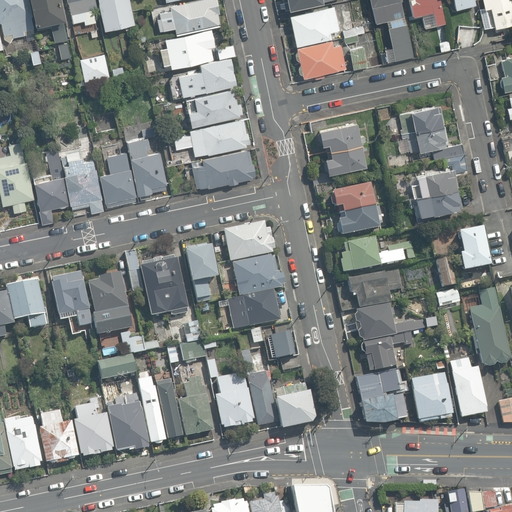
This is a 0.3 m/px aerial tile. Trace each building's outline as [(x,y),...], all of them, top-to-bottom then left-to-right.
[(12,33),(13,37),(24,35),(23,30),(34,28),(31,17),(32,16),(28,0),(0,0),(0,22),(1,22),(4,34),(12,33)] [(29,0),(35,26),(37,26),(37,30),(51,27),(54,42),(66,39),(63,20),(64,20),(59,0),(29,0)] [(68,2),(71,14),(97,9),(95,0),(66,0),(67,2),(68,2)] [(97,0),(104,30),(125,26),(126,30),(133,28),(132,25),(135,24),(129,0),(97,0)] [(174,28),(176,35),(220,25),(218,13),(219,13),(216,0),(195,0),(169,6),(170,10),(159,13),(160,19),(157,19),(159,32),(174,28)] [(287,9),(287,10),(322,3),(322,2),(330,0),(282,0),(285,10),(287,9)] [(386,21),(394,60),(413,56),(401,1),(402,1),(401,0),(368,0),(371,7),(372,7),(375,23),(386,21)] [(427,13),(430,26),(445,23),(440,0),(408,0),(412,17),(427,13)] [(453,0),(455,10),(475,6),(473,0),(453,0)] [(493,28),(511,24),(511,9),(510,0),(509,0),(507,0),(506,0),(480,0),(482,7),(478,8),(482,28),(493,26),(493,28)] [(289,16),(295,46),(331,39),(329,32),(339,30),(333,6),(289,16)] [(356,34),(364,33),(363,26),(342,31),(343,37),(356,34)] [(170,68),(213,59),(210,47),(214,46),(211,29),(164,39),(170,68)] [(356,34),(343,37),(345,44),(357,41),(356,34)] [(302,74),(303,78),(318,75),(319,78),(323,77),(322,74),(346,68),(345,64),(347,64),(346,61),(344,61),(340,45),(332,47),(331,40),(296,48),(297,51),(295,54),(296,59),(299,61),(300,65),(298,68),(299,73),(302,74)] [(440,43),(442,51),(450,49),(448,41),(440,43)] [(216,48),(218,59),(234,55),(232,45),(216,48)] [(348,49),(352,69),(366,66),(362,46),(348,49)] [(30,51),(33,64),(41,62),(38,50),(30,51)] [(106,54),(81,60),(87,84),(112,78),(106,54)] [(503,92),(511,90),(511,55),(503,57),(504,60),(501,60),(504,76),(500,77),(503,92)] [(178,76),(182,96),(236,85),(230,57),(199,64),(200,71),(178,76)] [(503,74),(500,61),(485,64),(488,79),(500,76),(499,75),(503,74)] [(114,79),(124,77),(122,67),(112,68),(114,79)] [(71,88),(78,86),(76,78),(69,80),(71,88)] [(188,112),(191,127),(239,116),(239,114),(242,113),(240,103),(236,103),(233,89),(193,98),(196,110),(188,112)] [(376,107),(379,121),(391,119),(388,105),(376,107)] [(400,129),(401,133),(441,125),(441,123),(443,122),(439,106),(435,107),(435,105),(409,111),(409,112),(398,114),(401,129),(400,129)] [(308,121),(310,131),(330,127),(328,117),(308,121)] [(192,146),(194,155),(200,154),(207,153),(246,146),(245,143),(249,142),(247,132),(245,132),(243,119),(240,120),(201,127),(201,128),(194,130),(189,131),(190,134),(174,138),(176,149),(192,146)] [(328,150),(360,144),(355,122),(318,130),(321,145),(327,144),(328,150)] [(441,125),(401,133),(402,138),(403,138),(405,148),(409,147),(410,151),(417,149),(418,151),(444,145),(444,143),(448,143),(444,127),(442,127),(441,125)] [(511,136),(502,139),(504,151),(511,150),(511,136)] [(139,195),(140,199),(151,196),(150,192),(166,188),(165,184),(167,184),(159,152),(147,154),(146,155),(145,150),(146,149),(150,148),(148,138),(147,138),(144,139),(143,137),(127,141),(131,158),(129,158),(137,195),(139,195)] [(12,203),(14,212),(26,210),(24,201),(34,199),(26,160),(24,161),(20,142),(9,145),(11,155),(0,157),(0,194),(2,205),(12,203)] [(441,147),(444,157),(463,153),(461,143),(441,147)] [(364,165),(360,144),(328,150),(330,157),(324,158),(327,173),(329,173),(364,165)] [(82,161),(80,148),(65,151),(66,155),(61,156),(63,166),(65,174),(64,174),(70,205),(71,205),(72,209),(89,205),(91,212),(103,210),(101,199),(101,198),(95,168),(94,168),(92,160),(82,161)] [(41,210),(43,222),(44,222),(52,220),(49,208),(59,207),(60,207),(61,207),(62,207),(63,207),(64,207),(65,207),(65,206),(66,206),(67,205),(69,205),(57,149),(46,151),(52,178),(34,182),(40,210),(41,210)] [(191,167),(196,188),(207,185),(207,187),(228,183),(228,184),(237,182),(237,181),(252,178),(252,176),(255,175),(252,163),(249,150),(247,151),(246,151),(246,149),(201,159),(202,164),(200,165),(199,160),(191,162),(192,166),(191,167)] [(106,202),(107,206),(135,200),(135,196),(136,196),(130,168),(128,168),(128,165),(125,152),(107,156),(111,172),(99,174),(105,203),(106,202)] [(412,197),(455,188),(454,186),(457,186),(454,173),(467,170),(463,153),(443,158),(445,166),(451,165),(452,169),(449,170),(449,168),(423,174),(423,175),(409,178),(412,193),(411,193),(412,197)] [(331,182),(329,173),(327,173),(312,176),(314,186),(331,182)] [(331,193),(335,191),(333,182),(316,186),(318,195),(331,193)] [(368,184),(335,191),(331,193),(334,208),(340,206),(342,213),(373,206),(368,184)] [(455,189),(455,188),(412,197),(395,201),(400,222),(458,209),(457,207),(461,206),(457,189),(455,189)] [(373,206),(342,213),(343,219),(337,221),(340,236),(377,228),(373,206)] [(225,242),(229,261),(272,253),(271,249),(274,249),(269,227),(265,228),(263,221),(223,230),(224,236),(221,237),(222,242),(225,242)] [(437,223),(439,230),(446,229),(445,222),(437,223)] [(458,254),(461,271),(489,265),(481,227),(456,232),(461,253),(458,254)] [(456,250),(454,238),(444,240),(443,235),(430,237),(433,254),(456,250)] [(338,261),(341,273),(351,270),(351,271),(404,260),(402,250),(406,249),(408,259),(414,257),(410,242),(388,247),(389,252),(377,255),(373,237),(342,245),(344,253),(339,254),(341,260),(338,261)] [(193,282),(197,302),(211,299),(206,279),(216,277),(210,246),(206,247),(205,244),(195,246),(196,249),(193,250),(193,247),(185,249),(186,251),(184,251),(191,282),(193,282)] [(124,252),(133,291),(143,289),(135,250),(124,252)] [(140,266),(150,316),(171,311),(172,315),(189,312),(188,307),(187,307),(177,258),(174,258),(173,255),(162,257),(160,257),(153,258),(152,260),(141,263),(142,265),(140,266)] [(232,263),(238,296),(282,287),(281,285),(284,284),(282,273),(279,274),(278,271),(277,271),(274,255),(270,256),(270,255),(232,263)] [(435,260),(442,287),(455,284),(448,257),(435,260)] [(406,279),(423,275),(421,267),(405,270),(406,279)] [(355,295),(358,308),(389,302),(389,301),(396,300),(395,294),(388,296),(387,291),(401,288),(398,270),(384,273),(384,272),(347,279),(349,293),(352,293),(352,296),(355,295)] [(76,316),(78,327),(92,323),(90,316),(88,309),(90,309),(80,271),(51,277),(53,282),(50,283),(58,316),(75,312),(76,316)] [(92,313),(97,335),(131,327),(129,317),(131,317),(120,272),(98,276),(99,279),(88,281),(94,313),(92,313)] [(27,317),(29,328),(46,325),(44,316),(43,314),(44,314),(37,279),(6,285),(12,316),(13,320),(27,317)] [(230,314),(233,329),(248,326),(279,319),(279,317),(281,315),(279,310),(281,309),(278,298),(277,298),(275,292),(273,291),(273,289),(242,295),(242,296),(227,299),(227,300),(218,302),(219,309),(225,315),(230,314)] [(435,294),(438,304),(458,299),(456,289),(435,294)] [(482,364),(486,367),(492,365),(495,361),(499,364),(504,363),(507,359),(509,358),(500,316),(498,307),(493,308),(493,307),(496,306),(493,290),(485,292),(485,291),(470,294),(471,301),(485,298),(486,301),(482,302),(483,306),(477,307),(478,311),(469,313),(470,316),(472,328),(470,329),(474,350),(477,350),(480,365),(482,364)] [(0,337),(6,336),(4,325),(13,324),(13,323),(12,316),(7,291),(0,292),(0,337)] [(410,331),(425,327),(424,319),(413,321),(413,320),(392,324),(391,315),(394,315),(392,307),(389,308),(388,304),(355,310),(355,313),(353,316),(354,322),(354,323),(355,330),(345,332),(347,341),(359,338),(361,339),(361,340),(394,334),(410,331)] [(435,317),(424,319),(425,327),(437,325),(435,317)] [(185,335),(187,342),(201,339),(197,321),(184,324),(186,335),(185,335)] [(291,321),(259,327),(263,341),(266,355),(298,348),(291,321)] [(263,341),(259,327),(250,329),(253,343),(263,341)] [(120,333),(124,354),(145,350),(141,334),(130,336),(129,331),(120,333)] [(412,343),(410,331),(394,334),(361,340),(361,342),(359,345),(360,350),(364,353),(364,355),(365,355),(369,371),(388,368),(388,366),(395,365),(391,344),(404,342),(405,344),(412,343)] [(202,339),(204,349),(216,347),(214,337),(202,339)] [(144,343),(145,350),(159,348),(157,340),(144,343)] [(186,360),(186,363),(196,361),(195,358),(205,356),(202,340),(179,344),(183,361),(186,360)] [(166,345),(169,364),(178,362),(175,344),(166,345)] [(247,383),(257,425),(278,421),(268,381),(271,380),(269,369),(263,371),(263,370),(258,371),(259,372),(254,373),(249,349),(241,351),(246,376),(247,375),(249,382),(247,383)] [(97,362),(101,379),(136,371),(131,354),(97,362)] [(459,412),(460,417),(486,412),(477,366),(470,367),(468,357),(449,361),(451,371),(450,372),(458,413),(459,412)] [(206,361),(210,378),(218,377),(218,376),(214,359),(206,361)] [(435,362),(436,369),(444,367),(443,360),(435,362)] [(355,377),(360,402),(391,395),(390,391),(398,389),(394,369),(355,377)] [(511,380),(506,369),(494,376),(499,385),(511,384),(511,380)] [(148,377),(147,372),(138,373),(139,379),(137,379),(150,443),(154,442),(156,444),(161,443),(163,440),(165,439),(154,386),(152,386),(150,377),(148,377)] [(418,419),(418,423),(439,419),(451,417),(450,414),(452,413),(447,383),(446,383),(444,372),(410,378),(412,389),(411,389),(417,420),(418,419)] [(222,425),(223,427),(234,425),(235,426),(240,425),(240,424),(252,422),(251,419),(254,418),(247,388),(246,388),(244,377),(239,378),(238,373),(216,378),(220,394),(214,395),(221,425),(222,425)] [(177,400),(185,435),(213,429),(206,394),(205,394),(203,385),(202,386),(201,379),(197,380),(196,376),(188,378),(189,381),(183,383),(186,398),(177,400)] [(170,438),(173,440),(178,439),(180,437),(182,436),(170,379),(156,382),(157,385),(156,385),(167,439),(170,438)] [(273,398),(280,429),(310,422),(313,416),(308,390),(307,391),(305,382),(274,388),(276,397),(273,398)] [(391,395),(360,402),(364,419),(368,422),(382,422),(407,417),(402,393),(391,395)] [(140,407),(137,394),(124,396),(126,404),(124,405),(122,397),(115,398),(116,405),(112,406),(111,402),(106,403),(109,414),(108,414),(116,450),(117,450),(117,451),(129,449),(129,450),(134,449),(135,450),(148,447),(147,443),(148,443),(141,407),(140,407)] [(502,422),(511,422),(511,397),(498,400),(502,422)] [(82,453),(83,456),(93,454),(93,455),(101,454),(101,452),(111,450),(111,447),(113,447),(106,413),(96,415),(95,408),(99,408),(96,398),(89,399),(90,403),(74,407),(77,419),(73,420),(80,454),(82,453)] [(62,423),(59,410),(40,414),(42,426),(38,427),(46,462),(48,462),(52,463),(56,462),(56,464),(69,461),(74,458),(75,457),(75,456),(79,455),(71,421),(62,423)] [(0,472),(13,470),(3,424),(2,424),(0,413),(0,472)] [(34,426),(32,417),(16,421),(16,417),(5,419),(8,430),(7,431),(14,468),(16,468),(16,471),(41,465),(41,461),(43,461),(35,425),(34,426)] [(295,511),(312,511),(308,486),(290,486),(295,511)] [(331,511),(327,489),(324,487),(308,486),(312,511),(331,511)] [(482,492),(485,508),(496,506),(494,490),(482,492)] [(289,511),(287,499),(278,501),(277,496),(274,497),(273,492),(262,495),(263,499),(248,502),(250,511),(289,511)] [(466,492),(470,511),(474,511),(483,510),(480,492),(466,492)] [(247,511),(246,501),(243,501),(242,498),(235,500),(235,499),(220,502),(220,503),(212,505),(213,508),(210,508),(210,511),(247,511)] [(436,511),(437,499),(418,499),(418,501),(402,501),(401,511),(436,511)]
